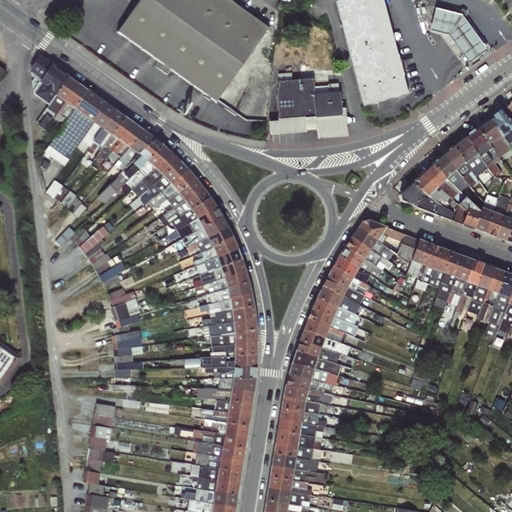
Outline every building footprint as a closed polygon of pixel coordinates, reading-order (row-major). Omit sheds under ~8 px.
[(221,107),(274,32),(228,0),(139,0),(116,32),(221,107)] [(382,0),(342,0),(335,2),(362,106),(408,94),(382,0)] [(458,14),(435,8),(429,31),(447,36),(468,64),(487,50),(465,19),(466,12),(462,9),(459,11),(458,14)] [(269,90),(274,32),(221,107),(235,116),(254,82),(269,90)] [(68,78),(39,56),(29,71),(31,73),(41,80),(39,83),(56,95),(68,78)] [(41,80),(31,73),(31,76),(34,78),(32,82),(34,95),(49,106),(55,97),(56,95),(39,83),(41,80)] [(77,84),(68,78),(56,95),(55,97),(61,101),(64,103),(77,84)] [(312,95),(338,93),(338,84),(327,84),(328,86),(314,87),(313,79),(277,82),(276,97),(278,122),(314,119),(312,95)] [(87,91),(77,84),(64,103),(74,110),(87,91)] [(97,98),(87,91),(74,110),(84,117),(97,98)] [(312,95),(314,119),(342,116),(341,113),(340,92),(338,93),(312,95)] [(48,107),(54,111),(61,101),(55,97),(49,106),(48,107)] [(106,105),(97,98),(84,117),(94,124),(106,105)] [(57,114),(64,103),(61,101),(54,111),(57,114)] [(74,110),(64,103),(57,114),(67,120),(74,110)] [(115,111),(106,105),(94,124),(102,130),(115,111)] [(442,209),(431,196),(452,179),(460,189),(466,185),(460,178),(456,176),(458,172),(479,154),(496,175),(501,171),(495,163),(511,148),(511,119),(503,109),(495,116),(493,122),(489,120),(403,190),(399,202),(452,218),(445,210),(442,209)] [(84,117),(74,110),(67,120),(64,124),(57,133),(63,137),(68,141),(71,136),(76,127),(84,117)] [(125,118),(115,111),(102,130),(107,133),(111,136),(125,118)] [(342,116),(314,119),(278,122),(279,125),(268,126),(268,139),(316,135),(317,141),(346,139),(344,113),(341,113),(342,116)] [(52,119),(45,114),(38,126),(44,130),(52,119)] [(67,120),(57,114),(54,118),(45,133),(51,137),(61,122),(64,124),(67,120)] [(94,124),(84,117),(76,127),(81,131),(86,134),(94,124)] [(133,123),(125,118),(111,136),(120,142),(133,123)] [(144,131),(133,123),(120,142),(129,149),(144,131)] [(90,149),(102,130),(94,124),(86,134),(84,138),(81,142),(90,149)] [(81,131),(76,127),(71,136),(75,139),(79,134),(81,131)] [(107,133),(102,130),(90,149),(85,156),(89,160),(96,149),(107,133)] [(154,138),(144,131),(129,149),(140,156),(154,138)] [(44,153),(60,164),(64,158),(75,139),(71,136),(68,141),(64,147),(59,143),(63,137),(57,133),(53,139),(44,153)] [(99,151),(111,136),(107,133),(96,149),(99,151)] [(81,142),(84,138),(79,134),(75,139),(64,158),(60,164),(64,166),(79,143),(81,142)] [(120,142),(111,136),(97,155),(106,161),(108,158),(112,152),(120,142)] [(68,141),(63,137),(59,143),(64,147),(68,141)] [(162,145),(154,138),(140,156),(132,164),(133,164),(138,169),(147,162),(162,145)] [(129,149),(120,142),(112,152),(108,158),(116,163),(129,149)] [(171,153),(162,145),(147,162),(154,169),(171,153)] [(124,173),(133,164),(132,164),(140,156),(129,149),(116,163),(114,165),(122,171),(124,173)] [(180,162),(171,153),(154,169),(162,176),(180,162)] [(147,162),(138,169),(125,183),(128,186),(121,192),(125,196),(127,194),(139,183),(144,178),(154,169),(147,162)] [(187,170),(180,162),(162,176),(170,185),(187,170)] [(138,169),(133,164),(124,173),(122,171),(98,197),(104,203),(125,183),(138,169)] [(162,176),(154,169),(144,178),(152,185),(162,176)] [(195,179),(187,170),(170,185),(177,193),(195,179)] [(170,185),(162,176),(152,185),(144,192),(147,195),(139,201),(143,205),(147,202),(159,193),(170,185)] [(152,185),(144,178),(139,183),(142,186),(139,189),(140,190),(135,194),(137,197),(144,192),(152,185)] [(202,188),(195,179),(177,193),(180,197),(184,202),(202,188)] [(68,190),(54,181),(46,193),(59,202),(68,190)] [(142,186),(139,183),(127,194),(131,198),(135,194),(140,190),(139,189),(142,186)] [(177,193),(170,185),(159,193),(147,202),(153,210),(161,204),(166,200),(177,193)] [(209,198),(202,188),(184,202),(190,210),(209,198)] [(76,197),(70,191),(60,204),(66,209),(75,198),(76,197)] [(180,197),(177,193),(166,200),(161,204),(165,208),(163,209),(166,213),(162,215),(166,220),(168,219),(170,223),(190,210),(184,202),(180,197)] [(484,233),(492,212),(497,199),(486,195),(481,208),(473,229),(484,233)] [(495,237),(502,216),(507,204),(509,200),(498,196),(497,199),(492,212),(484,233),(495,237)] [(82,203),(75,198),(66,209),(72,214),(81,204),(82,203)] [(215,207),(209,198),(190,210),(196,219),(215,207)] [(86,208),(81,204),(72,214),(77,219),(86,208)] [(506,241),(511,223),(511,205),(507,204),(502,216),(495,237),(506,241)] [(0,384),(1,386),(21,358),(0,342),(0,210),(2,207),(0,205),(0,384)] [(221,216),(215,207),(196,219),(201,228),(221,216)] [(196,219),(190,210),(170,223),(176,231),(196,219)] [(227,228),(221,216),(201,228),(207,238),(227,228)] [(201,228),(196,219),(176,231),(179,235),(181,240),(186,237),(201,228)] [(358,228),(376,241),(386,228),(367,220),(363,221),(358,228)] [(65,253),(86,232),(83,228),(79,232),(77,231),(79,229),(74,223),(56,242),(60,246),(60,247),(65,253)] [(207,238),(201,228),(186,237),(188,242),(183,244),(185,248),(207,238)] [(232,238),(227,228),(207,238),(212,248),(232,238)] [(393,253),(376,241),(358,228),(351,237),(388,261),(393,253)] [(179,235),(176,231),(170,234),(173,239),(179,235)] [(391,265),(388,261),(351,237),(345,246),(375,266),(377,262),(388,269),(391,265)] [(91,238),(79,248),(83,253),(96,244),(91,238)] [(200,253),(212,248),(207,238),(185,248),(188,253),(195,250),(197,254),(200,253)] [(237,249),(232,238),(212,248),(216,258),(237,249)] [(101,240),(96,244),(83,253),(87,259),(101,250),(103,248),(101,245),(104,243),(101,240)] [(417,240),(410,262),(402,285),(407,287),(409,284),(411,284),(415,277),(417,277),(421,266),(428,244),(417,240)] [(428,244),(421,266),(417,277),(413,288),(424,292),(426,284),(432,270),(439,249),(428,244)] [(382,271),(375,266),(345,246),(339,255),(369,275),(377,280),(382,271)] [(216,258),(212,248),(200,253),(202,258),(198,260),(192,262),(194,267),(197,266),(216,258)] [(188,254),(185,249),(177,253),(179,258),(188,254)] [(241,260),(237,249),(216,258),(220,268),(241,260)] [(439,249),(432,270),(426,284),(438,289),(443,274),(450,253),(439,249)] [(101,250),(87,259),(91,265),(104,255),(101,250)] [(454,278),(461,257),(450,253),(443,274),(438,289),(432,306),(443,309),(445,302),(454,278)] [(104,255),(91,265),(94,270),(108,262),(109,262),(111,260),(106,254),(104,255)] [(364,284),(369,275),(339,255),(332,267),(364,284)] [(120,256),(111,262),(114,266),(123,261),(120,256)] [(461,257),(454,278),(445,302),(455,308),(465,282),(472,261),(461,257)] [(220,268),(216,258),(197,266),(200,275),(220,268)] [(245,272),(241,260),(220,268),(223,279),(245,272)] [(475,286),(483,265),(472,261),(465,282),(455,308),(453,312),(449,326),(453,327),(458,313),(461,314),(462,311),(465,312),(467,310),(475,286)] [(108,262),(94,270),(98,276),(112,268),(109,262),(108,262)] [(486,290),(494,269),(483,265),(475,286),(467,310),(477,314),(486,290)] [(374,290),(364,284),(332,267),(327,276),(359,294),(363,296),(366,292),(371,295),(374,290)] [(116,275),(112,268),(98,276),(101,282),(116,275)] [(202,285),(223,279),(220,268),(200,275),(198,275),(200,280),(202,285)] [(494,269),(486,290),(477,314),(476,319),(486,324),(497,294),(505,273),(494,269)] [(248,282),(245,272),(223,279),(226,289),(248,282)] [(508,298),(511,287),(511,275),(505,273),(497,294),(486,324),(482,336),(492,339),(497,329),(508,298)] [(120,282),(116,275),(101,282),(102,284),(103,283),(106,288),(120,282)] [(322,286),(354,303),(359,294),(327,276),(322,286)] [(132,277),(120,282),(122,288),(134,283),(132,277)] [(226,289),(223,279),(202,285),(203,290),(208,289),(209,294),(210,293),(226,289)] [(250,294),(248,282),(226,289),(228,299),(250,294)] [(362,307),(354,303),(322,286),(316,298),(353,314),(355,311),(359,313),(362,307)] [(511,287),(508,298),(497,329),(507,334),(511,320),(511,287)] [(125,295),(123,289),(108,295),(110,301),(125,295)] [(228,299),(226,289),(210,293),(212,298),(197,302),(199,307),(228,299)] [(253,306),(250,294),(228,299),(231,311),(253,306)] [(357,316),(353,314),(316,298),(311,309),(353,325),(357,316)] [(136,299),(129,302),(133,316),(140,314),(136,299)] [(231,311),(228,299),(199,307),(200,312),(208,311),(209,315),(214,314),(231,311)] [(129,302),(110,308),(114,322),(133,316),(129,302)] [(255,318),(253,306),(231,311),(232,322),(255,318)] [(354,334),(357,327),(353,325),(311,309),(307,319),(343,333),(344,331),(354,334)] [(232,322),(231,311),(214,314),(214,318),(201,321),(202,327),(207,326),(232,322)] [(256,331),(255,318),(232,322),(233,334),(256,331)] [(338,343),(343,333),(307,319),(302,330),(338,343)] [(233,334),(232,322),(207,326),(209,336),(233,334)] [(128,325),(111,329),(113,336),(129,332),(128,325)] [(345,357),(350,347),(338,343),(302,330),(299,340),(332,352),(345,357)] [(256,343),(256,331),(233,334),(233,346),(256,343)] [(233,346),(233,334),(209,336),(210,347),(211,347),(233,346)] [(137,347),(141,346),(141,339),(112,342),(112,350),(137,347)] [(329,362),(332,352),(299,340),(295,351),(329,362)] [(256,355),(256,343),(233,346),(233,356),(256,355)] [(233,356),(233,346),(211,347),(212,353),(213,353),(225,352),(225,357),(233,356)] [(137,356),(137,347),(112,350),(112,356),(132,355),(132,356),(137,356)] [(348,376),(350,369),(329,362),(295,351),(291,363),(334,375),(336,373),(348,376)] [(132,355),(112,356),(113,364),(132,363),(132,356),(132,355)] [(256,368),(256,355),(233,356),(233,368),(256,368)] [(233,368),(233,356),(225,357),(213,357),(199,359),(199,368),(204,368),(204,373),(209,373),(209,379),(232,379),(233,368)] [(132,363),(113,364),(113,371),(130,371),(132,370),(132,363)] [(288,374),(334,385),(334,375),(291,363),(288,374)] [(254,380),(256,368),(233,368),(232,379),(254,380)] [(130,371),(113,371),(113,379),(130,379),(130,371)] [(336,387),(334,385),(288,374),(285,384),(319,393),(332,395),(333,392),(335,392),(336,387)] [(218,389),(230,390),(232,379),(209,379),(209,384),(204,384),(204,389),(209,389),(218,389)] [(253,392),(254,380),(232,379),(230,390),(253,392)] [(317,403),(319,393),(285,384),(282,397),(317,403)] [(139,387),(113,385),(112,392),(122,393),(122,392),(136,394),(139,394),(139,387)] [(208,397),(209,389),(204,389),(196,388),(196,399),(208,397)] [(208,397),(216,398),(218,389),(209,389),(208,397)] [(230,390),(218,389),(216,398),(215,400),(228,401),(230,390)] [(251,405),(253,392),(230,390),(228,401),(251,405)] [(136,394),(122,392),(122,393),(122,400),(136,401),(136,394)] [(320,404),(317,403),(282,397),(280,408),(302,412),(318,414),(320,404)] [(136,401),(122,400),(121,408),(138,409),(139,402),(136,402),(136,401)] [(228,401),(215,400),(215,403),(205,401),(204,410),(201,409),(200,415),(206,415),(205,420),(225,423),(227,412),(228,401)] [(249,416),(251,405),(228,401),(227,412),(249,416)] [(114,406),(95,404),(93,415),(113,418),(114,406)] [(318,414),(302,412),(280,408),(277,419),(324,427),(325,422),(317,421),(318,414)] [(247,426),(249,416),(227,412),(225,423),(247,426)] [(113,418),(93,415),(92,426),(111,429),(113,418)] [(324,427),(277,419),(276,431),(299,435),(321,439),(321,433),(335,435),(336,430),(324,427)] [(225,423),(205,420),(204,420),(202,431),(201,443),(221,445),(223,434),(225,423)] [(245,438),(247,426),(225,423),(223,434),(245,438)] [(111,429),(92,426),(89,437),(106,439),(105,442),(108,443),(111,429)] [(201,443),(202,431),(193,430),(192,440),(194,442),(198,442),(201,443)] [(321,439),(299,435),(276,431),(274,442),(297,447),(320,450),(321,439)] [(243,450),(245,438),(223,434),(221,445),(243,450)] [(106,439),(89,437),(87,449),(104,452),(105,442),(106,439)] [(221,445),(201,443),(198,442),(196,454),(194,466),(217,469),(217,468),(219,458),(221,445)] [(297,447),(274,442),(272,454),(296,458),(319,462),(320,450),(297,447)] [(241,461),(243,450),(221,445),(219,458),(241,461)] [(104,452),(87,449),(86,459),(102,462),(104,452)] [(113,454),(104,452),(102,462),(112,463),(113,454)] [(319,462),(296,458),(272,454),(270,465),(294,470),(316,473),(319,462)] [(240,473),(241,461),(219,458),(217,468),(240,473)] [(101,472),(102,462),(86,459),(84,469),(101,472)] [(217,469),(194,466),(191,465),(189,476),(191,476),(216,480),(217,469)] [(316,473),(294,470),(270,465),(268,477),(292,481),(304,483),(305,477),(315,478),(316,473)] [(238,484),(240,473),(217,468),(217,469),(216,480),(238,484)] [(82,482),(89,483),(98,485),(99,474),(84,471),(82,482)] [(216,480),(191,476),(191,482),(196,482),(195,489),(201,489),(214,491),(216,480)] [(290,493),(311,495),(312,488),(304,486),(304,483),(292,481),(268,477),(267,488),(290,493)] [(236,495),(238,484),(216,480),(214,491),(236,495)] [(89,483),(87,495),(102,497),(104,486),(98,485),(89,483)] [(309,495),(290,493),(267,488),(265,500),(288,504),(307,507),(309,495)] [(212,504),(214,491),(201,489),(195,489),(194,494),(184,492),(184,499),(188,499),(212,504)] [(234,507),(236,495),(214,491),(212,504),(234,507)] [(85,506),(106,510),(108,502),(108,498),(102,497),(87,495),(85,506)] [(210,511),(212,504),(188,499),(186,511),(190,511),(210,511)] [(306,511),(307,507),(288,504),(265,500),(263,511),(267,511),(306,511)]
